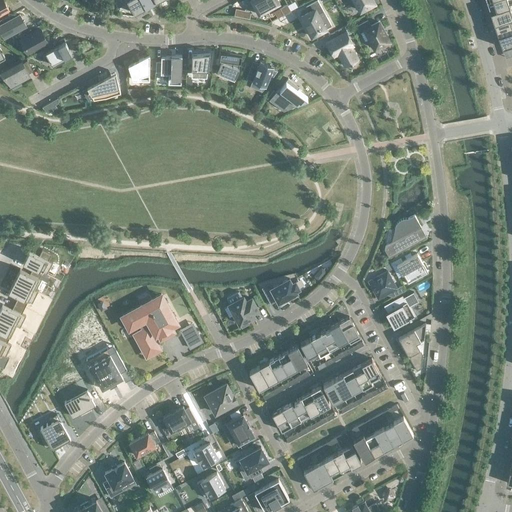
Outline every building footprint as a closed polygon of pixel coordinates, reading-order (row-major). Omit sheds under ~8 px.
[(3,0),(0,0),(0,14),(9,10),(3,0)] [(141,0),(127,0),(134,13),(145,7),(141,0)] [(251,0),(258,13),(258,14),(259,14),(279,3),(280,3),(279,2),(277,0),(251,0)] [(309,12),(301,16),(304,23),(308,30),(312,36),(331,25),(317,0),(316,0),(305,6),(309,12)] [(353,2),(357,9),(359,8),(360,10),(374,3),(373,0),(354,0),(355,0),(353,2)] [(509,6),(507,0),(488,0),(486,1),(490,12),(509,6)] [(287,4),(280,8),(283,15),(290,11),(287,4)] [(490,12),(494,24),(511,17),(511,15),(509,6),(490,12)] [(0,32),(0,33),(4,39),(11,35),(26,27),(19,14),(0,24),(0,32)] [(498,35),(511,30),(511,17),(494,24),(498,35)] [(382,44),(389,41),(378,21),(370,26),(367,20),(356,26),(360,32),(365,30),(375,48),(376,48),(377,49),(383,46),(382,44)] [(47,42),(40,29),(21,40),(28,52),(47,42)] [(511,30),(498,35),(502,47),(511,43),(511,30)] [(327,42),(334,56),(338,54),(345,66),(351,63),(352,63),(352,62),(357,59),(351,47),(353,45),(346,32),(327,42)] [(46,52),(52,65),(72,54),(65,42),(46,52)] [(192,53),(191,76),(206,76),(210,52),(192,53)] [(240,62),(241,55),(236,54),(232,53),(226,52),(221,52),(219,59),(222,60),(222,62),(222,61),(217,74),(219,74),(232,79),(232,80),(234,80),(239,68),(240,62)] [(149,79),(150,54),(128,65),(133,79),(149,79)] [(175,56),(161,56),(161,61),(156,61),(156,71),(161,72),(161,73),(168,73),(168,82),(181,82),(182,55),(175,54),(175,56)] [(21,58),(0,69),(0,72),(13,89),(22,84),(19,80),(29,74),(28,73),(32,70),(27,61),(23,63),(21,59),(22,59),(21,58)] [(258,67),(251,64),(246,78),(266,86),(278,70),(273,68),(274,66),(260,60),(258,67)] [(115,72),(87,88),(94,100),(106,97),(120,93),(115,72)] [(278,87),(269,99),(283,110),(307,97),(297,89),(299,87),(299,86),(298,87),(288,79),(288,78),(280,89),(278,87)] [(398,220),(397,222),(396,224),(392,241),(385,244),(384,249),(389,257),(424,238),(418,227),(420,226),(414,214),(408,218),(405,218),(403,218),(401,219),(398,220)] [(29,250),(23,262),(33,267),(33,266),(43,271),(51,253),(42,248),(39,255),(29,250)] [(417,253),(396,264),(407,284),(428,272),(417,253)] [(20,268),(14,279),(33,289),(43,271),(33,266),(33,267),(30,273),(20,268)] [(387,270),(373,278),(368,281),(370,284),(378,299),(391,291),(394,296),(405,290),(402,285),(397,288),(387,270)] [(269,284),(262,288),(270,303),(277,300),(278,301),(278,302),(279,302),(285,299),(290,296),(296,293),(297,292),(296,291),(296,290),(299,288),(295,281),(292,283),(289,278),(271,288),(269,284)] [(14,279),(8,291),(18,296),(15,302),(25,307),(33,289),(14,279)] [(402,295),(387,303),(391,310),(385,313),(386,314),(386,315),(388,318),(388,319),(389,319),(393,327),(409,319),(410,319),(412,318),(416,315),(411,306),(419,301),(413,291),(403,297),(402,295)] [(240,292),(227,299),(230,304),(229,304),(235,314),(233,315),(237,322),(238,321),(240,323),(241,323),(242,325),(248,321),(247,319),(254,316),(252,313),(258,309),(251,298),(246,301),(243,297),(242,297),(240,292)] [(148,327),(135,334),(139,341),(139,342),(143,348),(143,347),(147,355),(159,348),(152,335),(155,333),(156,334),(161,331),(162,333),(170,329),(169,327),(175,323),(177,322),(162,296),(153,301),(151,299),(140,305),(141,307),(128,314),(126,316),(130,324),(136,321),(146,316),(152,326),(148,328),(148,327)] [(103,301),(101,300),(96,303),(100,311),(105,308),(105,306),(103,301)] [(2,303),(0,307),(0,316),(16,324),(25,307),(15,302),(12,308),(2,303)] [(0,316),(0,330),(1,331),(0,332),(0,339),(7,343),(16,324),(0,316)] [(360,337),(349,316),(339,322),(348,338),(350,343),(360,337)] [(339,322),(329,327),(338,343),(348,338),(339,322)] [(398,337),(416,370),(421,368),(422,353),(424,339),(425,322),(398,337)] [(323,330),(320,332),(329,350),(339,345),(338,343),(329,327),(330,329),(325,332),(324,330),(323,330)] [(319,355),(320,355),(329,350),(320,332),(315,335),(312,336),(310,337),(319,354),(320,355),(319,355)] [(198,333),(186,340),(190,348),(202,341),(198,333)] [(310,337),(300,343),(309,359),(319,354),(310,337)] [(289,349),(287,350),(297,367),(307,362),(298,344),(296,345),(295,345),(296,345),(290,349),(289,348),(289,349)] [(90,367),(88,368),(91,374),(93,373),(102,389),(123,377),(120,372),(127,369),(116,350),(89,364),(90,367)] [(287,350),(278,355),(288,373),(297,367),(287,350)] [(278,355),(268,360),(278,378),(288,373),(278,355)] [(372,358),(361,363),(371,380),(381,375),(372,358)] [(278,378),(268,360),(259,365),(269,383),(278,378)] [(372,383),(371,380),(361,363),(352,368),(362,386),(363,388),(372,383)] [(259,365),(249,371),(259,388),(269,383),(259,365)] [(352,368),(342,374),(352,391),(362,386),(352,368)] [(342,374),(333,379),(343,397),(352,391),(342,374)] [(333,379),(323,384),(333,402),(343,397),(333,379)] [(226,383),(205,394),(215,412),(236,401),(235,400),(233,396),(232,395),(226,383)] [(320,386),(310,391),(320,409),(330,404),(320,386)] [(87,389),(64,401),(72,416),(79,412),(81,415),(88,411),(86,409),(95,404),(87,389)] [(301,397),(310,414),(320,409),(310,391),(301,397)] [(310,414),(301,397),(296,399),(297,401),(293,403),(292,401),(291,402),(301,419),(310,414)] [(291,402),(282,407),(291,425),(292,424),(301,419),(291,402)] [(176,410),(170,412),(170,413),(164,416),(163,416),(164,417),(171,431),(191,420),(190,420),(195,417),(189,407),(185,409),(183,407),(183,406),(182,406),(176,410)] [(281,430),(292,425),(292,424),(291,425),(282,407),(272,412),(281,430)] [(246,420),(243,414),(243,413),(242,414),(228,422),(228,421),(227,422),(222,425),(227,434),(232,431),(238,442),(238,443),(239,443),(253,435),(254,435),(254,434),(250,427),(250,426),(249,426),(247,421),(246,420)] [(41,439),(46,447),(50,445),(53,450),(61,445),(60,443),(70,438),(69,434),(57,414),(49,418),(51,421),(40,427),(45,436),(41,439)] [(403,415),(393,421),(403,439),(413,433),(403,415)] [(393,421),(383,426),(393,444),(403,439),(393,421)] [(214,422),(208,425),(212,432),(218,429),(214,422)] [(383,426),(374,431),(374,432),(374,433),(375,432),(384,449),(393,444),(383,426)] [(148,432),(129,442),(137,455),(155,445),(154,444),(160,441),(154,431),(149,433),(148,432)] [(366,437),(365,438),(374,454),(384,449),(375,432),(374,433),(366,437)] [(374,454),(365,438),(366,437),(363,433),(353,439),(364,460),(374,454)] [(206,442),(194,449),(202,465),(218,456),(215,451),(220,449),(216,442),(211,444),(211,443),(208,445),(206,442)] [(352,443),(342,449),(351,467),(362,461),(352,443)] [(262,471),(259,465),(268,460),(261,447),(261,446),(240,458),(247,472),(248,471),(251,477),(262,471)] [(332,454),(342,472),(351,467),(342,449),(332,454)] [(342,472),(332,454),(323,459),(332,477),(342,472)] [(323,459),(313,465),(323,482),(332,477),(323,459)] [(117,465),(116,466),(113,468),(113,467),(112,468),(106,472),(106,471),(105,472),(105,473),(109,479),(103,482),(110,496),(121,491),(118,485),(133,477),(125,462),(124,461),(123,462),(117,465)] [(313,465),(303,470),(313,488),(323,482),(313,465)] [(160,468),(146,475),(155,491),(171,482),(164,470),(161,471),(160,468)] [(216,471),(201,480),(209,495),(222,489),(220,486),(224,484),(216,471)] [(254,491),(265,511),(274,506),(274,505),(279,502),(280,503),(289,498),(278,478),(254,491)] [(254,483),(244,489),(246,493),(256,488),(254,483)] [(242,489),(232,495),(235,500),(245,494),(242,489)] [(248,511),(241,498),(230,504),(233,509),(227,511),(248,511)] [(81,507),(74,511),(103,511),(96,499),(89,503),(88,500),(79,505),(81,507)] [(346,511),(380,511),(375,502),(367,507),(365,502),(365,501),(358,504),(357,504),(352,507),(345,511),(346,511)]
